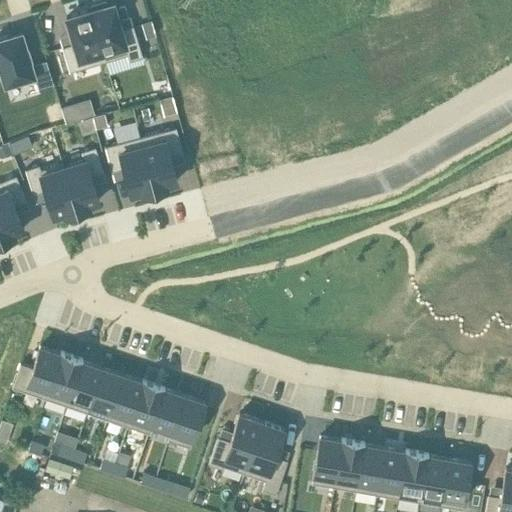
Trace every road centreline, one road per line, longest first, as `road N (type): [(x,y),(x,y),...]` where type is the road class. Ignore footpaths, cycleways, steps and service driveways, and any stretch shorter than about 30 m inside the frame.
road 1 (residential): [(70,269),(97,304),(296,370),(511,407)]
road 2 (residential): [(511,110),(391,178),(202,231)]
road 3 (residential): [(70,269),(202,231)]
